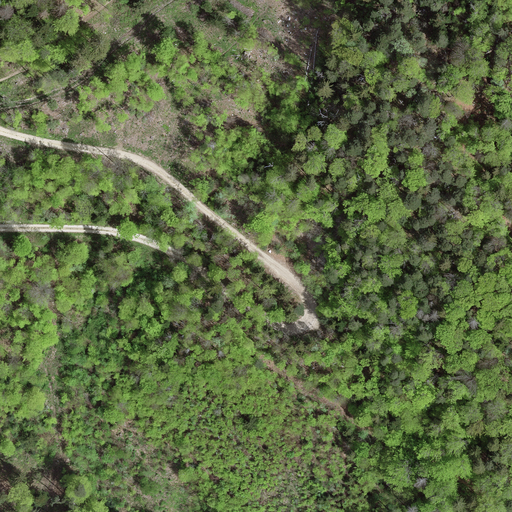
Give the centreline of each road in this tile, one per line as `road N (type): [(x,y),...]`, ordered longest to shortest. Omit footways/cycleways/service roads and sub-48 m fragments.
road 1 (track): [(0,130),(155,168),(304,292),(311,308),(305,323),(276,326),(177,253),(135,235),(0,229)]
road 2 (track): [(137,236),(263,359),(511,511)]
